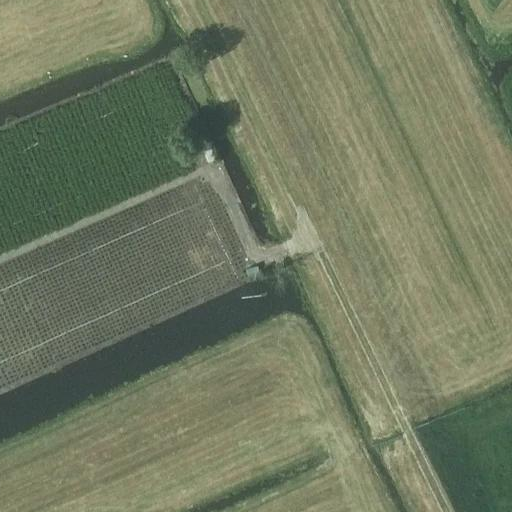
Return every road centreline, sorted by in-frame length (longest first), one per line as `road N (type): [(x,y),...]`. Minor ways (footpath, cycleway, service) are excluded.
road 1 (track): [(447,511),(312,238),(258,260),(212,172),(0,261)]
road 2 (track): [(199,0),(312,238)]
